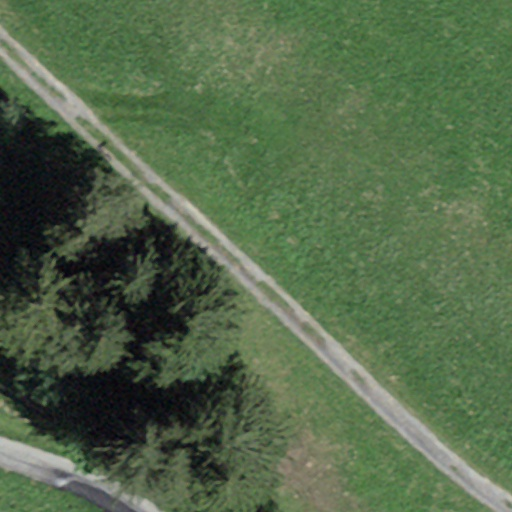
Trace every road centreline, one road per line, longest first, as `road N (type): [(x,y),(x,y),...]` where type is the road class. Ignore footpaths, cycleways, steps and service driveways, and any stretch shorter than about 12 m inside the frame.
road 1 (track): [(0,51),(369,393),(511,510)]
road 2 (unclassified): [(0,456),(73,480),(127,511)]
